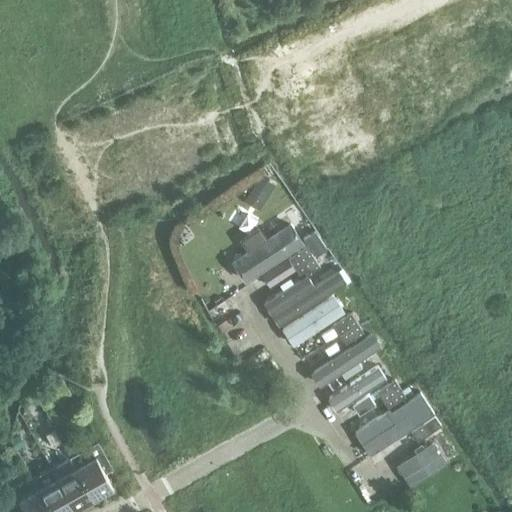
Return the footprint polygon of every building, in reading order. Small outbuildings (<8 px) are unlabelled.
[(244,198),(259,208),(274,183),(259,174),(244,198)] [(298,233),(284,210),(228,247),(243,268),(298,233)] [(288,257),(295,267),(313,255),(306,245),(288,257)] [(313,255),(295,267),(302,278),(320,266),(313,255)] [(336,293),(344,288),(328,264),(266,305),(283,328),(336,293)] [(348,311),(336,293),(283,328),(295,347),(348,311)] [(339,334),(357,322),(350,311),(332,323),(339,334)] [(364,333),(357,322),(339,334),(346,344),(364,333)] [(394,350),(384,335),(362,350),(354,342),(312,371),(326,396),(375,363),(394,350)] [(338,414),(387,381),(375,363),(326,396),(338,414)] [(44,409),(71,394),(62,378),(35,393),(44,409)] [(376,390),(383,401),(401,389),(394,378),(376,390)] [(401,389),(383,401),(390,411),(408,399),(401,389)] [(407,414),(397,421),(391,413),(355,437),(368,458),(415,426),(407,414)] [(61,439),(70,434),(61,420),(53,425),(54,428),(61,439)] [(430,432),(423,422),(410,430),(418,441),(430,432)] [(53,444),(61,439),(54,428),(46,433),(53,444)] [(95,441),(70,456),(93,496),(112,486),(105,472),(109,469),(113,467),(97,440),(95,441)] [(414,491),(451,465),(434,442),(397,467),(414,491)] [(70,456),(51,466),(57,476),(74,507),(93,496),(70,456)] [(51,466),(32,477),(37,487),(51,511),(65,511),(74,507),(57,476),(51,466)] [(23,507),(13,511),(51,511),(37,487),(18,498),(23,507)]
